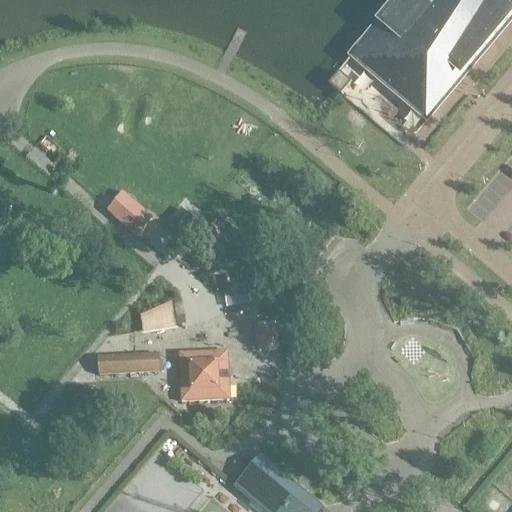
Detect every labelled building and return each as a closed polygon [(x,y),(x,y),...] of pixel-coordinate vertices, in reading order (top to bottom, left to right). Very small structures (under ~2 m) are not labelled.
[(511,0),(401,0),(352,58),(427,121),(447,98),(452,91),(511,19),(511,0)] [(341,96),(352,84),(339,74),(329,86),(341,96)] [(122,194),(106,212),(137,238),(152,220),(122,194)] [(170,227),(183,237),(193,224),(180,214),(170,227)] [(212,304),(249,302),(248,286),(228,287),(215,293),(211,295),(212,304)] [(187,323),(184,303),(176,304),(179,324),(187,323)] [(141,320),(144,337),(177,331),(172,306),(141,320)] [(254,328),(258,351),(278,348),(274,325),(254,328)] [(181,404),(230,402),(228,365),(221,365),(221,354),(179,355),(181,404)] [(161,374),(160,356),(98,359),(99,377),(161,374)] [(261,456),(233,489),(260,511),(319,511),(322,509),(322,508),(297,486),(296,486),(261,456)]
